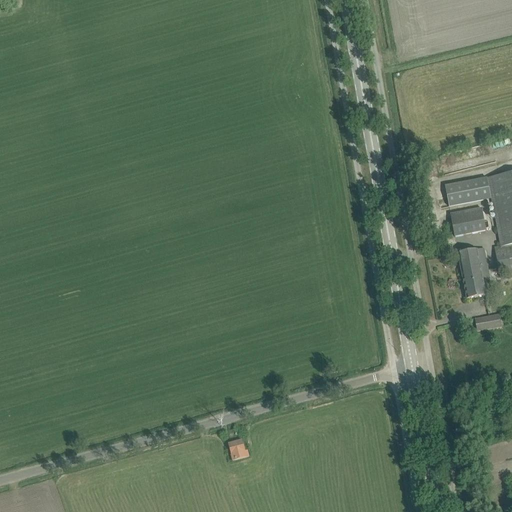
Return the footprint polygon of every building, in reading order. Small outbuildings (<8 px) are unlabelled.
[(511,174),(445,187),(449,208),(492,200),(501,247),(495,248),(501,278),(511,276),(511,174)] [(451,215),(455,238),(486,232),(482,209),(451,215)] [(458,254),(467,300),(486,296),(481,272),(488,271),(484,249),(468,252),(458,254)] [(475,320),(477,332),(502,327),(500,315),(475,320)] [(245,452),(242,441),(228,445),(233,462),(249,457),(247,451),(245,452)]
